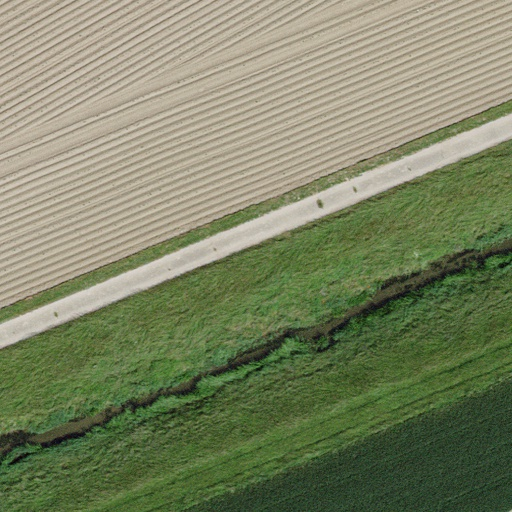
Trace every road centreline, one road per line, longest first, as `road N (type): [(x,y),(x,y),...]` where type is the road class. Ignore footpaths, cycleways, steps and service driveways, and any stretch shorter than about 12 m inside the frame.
road 1 (track): [(511,132),(0,343)]
road 2 (track): [(184,511),(511,381)]
